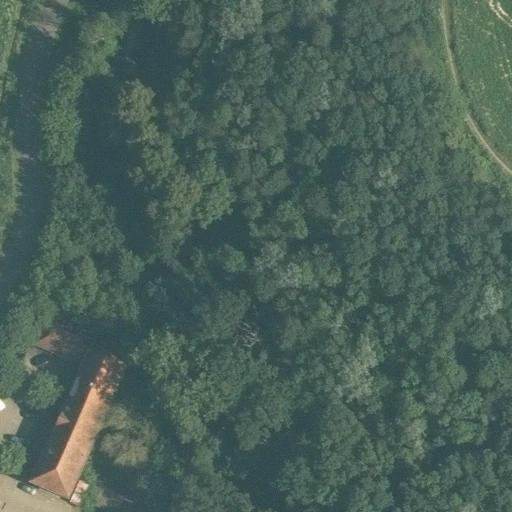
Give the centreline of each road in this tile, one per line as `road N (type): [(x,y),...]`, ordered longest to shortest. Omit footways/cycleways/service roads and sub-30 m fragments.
road 1 (unclassified): [(206,511),(174,391),(125,89),(150,0)]
road 2 (unclassified): [(59,0),(33,80),(28,222),(0,302)]
road 3 (track): [(511,164),(488,140),(472,100),(451,0)]
